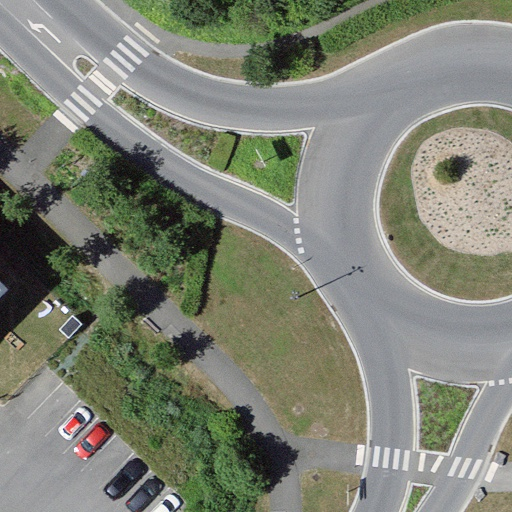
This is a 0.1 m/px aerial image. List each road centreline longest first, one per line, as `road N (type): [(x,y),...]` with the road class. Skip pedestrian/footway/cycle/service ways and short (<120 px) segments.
road 1 (secondary): [(0,20),(170,171),(296,232),(345,266)]
road 2 (secondary): [(386,89),(293,109),(227,104),(174,88),(67,0)]
road 3 (unclassified): [(384,318),(395,415),(377,511)]
road 4 (secondary): [(386,89),(340,152),(333,229),(345,266)]
road 5 (unclassified): [(440,511),(511,382)]
road 6 (secondary): [(384,318),(420,340),(461,351),(511,348)]
road 7 (secondary): [(511,60),(458,57),(386,89)]
